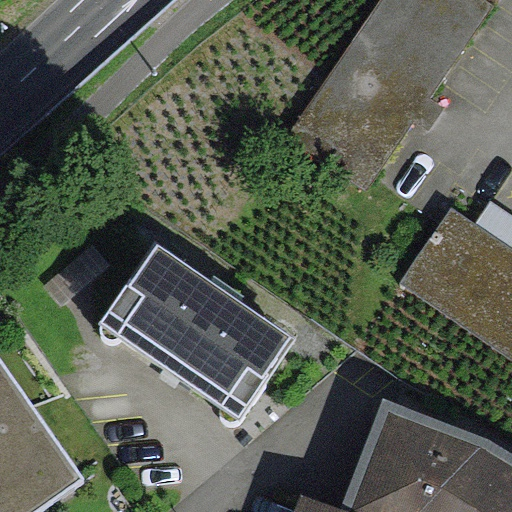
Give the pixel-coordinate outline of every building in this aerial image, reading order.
[(483,5),(475,0),(381,0),(292,128),(363,177),(483,5)] [(511,255),(444,211),(392,288),(511,367),(511,255)] [(300,341),(162,247),(100,337),(158,376),(238,431),(300,341)] [(0,511),(51,511),(85,489),(0,367),(0,511)] [(374,418),(328,511),(511,511),(511,476),(467,448),(445,441),(374,418)]
